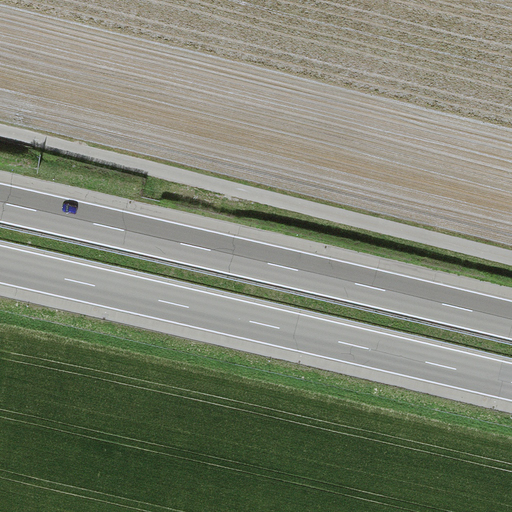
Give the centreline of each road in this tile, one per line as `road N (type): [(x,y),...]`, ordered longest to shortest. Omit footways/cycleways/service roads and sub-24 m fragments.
road 1 (motorway): [(0,263),(511,383)]
road 2 (motorway): [(511,320),(0,202)]
